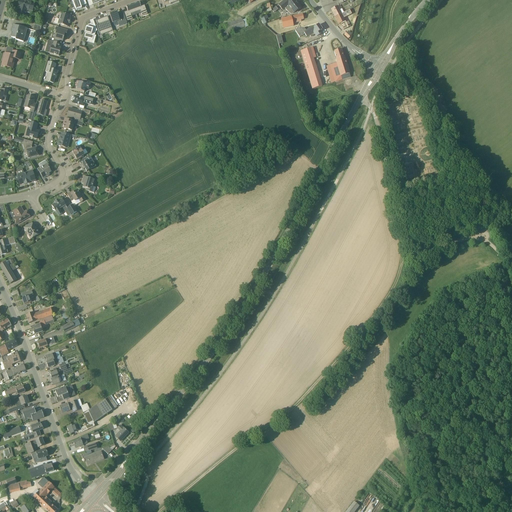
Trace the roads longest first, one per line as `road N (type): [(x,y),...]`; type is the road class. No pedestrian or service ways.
road 1 (tertiary): [(144,435),(242,307),(377,69)]
road 2 (track): [(420,250),(301,400),(158,511)]
road 3 (residential): [(93,494),(65,457),(0,280)]
road 4 (residential): [(64,96),(81,18),(133,0)]
road 5 (residential): [(31,194),(62,178),(48,139),(64,96)]
